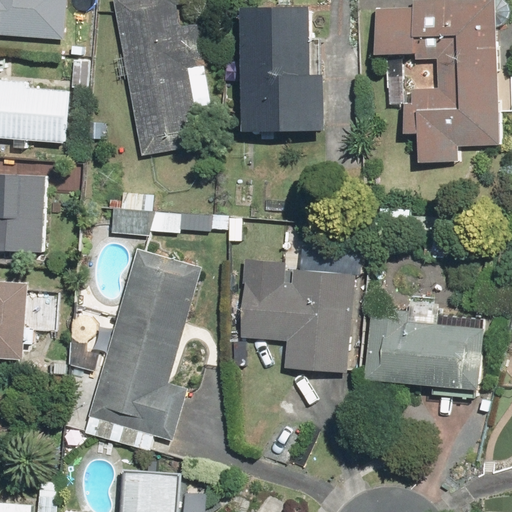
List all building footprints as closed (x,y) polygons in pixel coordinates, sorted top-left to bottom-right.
[(0,0),(0,39),(70,44),(72,0),(0,0)] [(129,0),(105,6),(143,163),(203,149),(167,1),(217,4),(217,0),(129,0)] [(502,7),(377,7),(377,66),(443,66),(443,91),(406,91),(405,148),(422,148),(422,173),(507,173),(507,149),(511,149),(511,91),(501,91),(502,7)] [(325,17),(242,16),(240,147),(322,149),(325,17)] [(68,91),(0,89),(0,146),(67,147),(68,91)] [(0,184),(0,261),(54,261),(54,185),(0,184)] [(111,208),(110,233),(149,235),(149,231),(181,233),(181,227),(230,230),(229,239),(242,240),(243,217),(153,212),(154,193),(123,191),(122,209),(111,208)] [(202,282),(137,264),(96,417),(161,434),(202,282)] [(343,382),(356,271),(296,269),(246,268),(245,345),(289,345),(286,376),(343,382)] [(0,296),(0,363),(27,364),(30,297),(0,296)] [(372,321),(366,390),(477,401),(484,332),(372,321)] [(177,511),(180,476),(126,471),(123,511),(177,511)]
